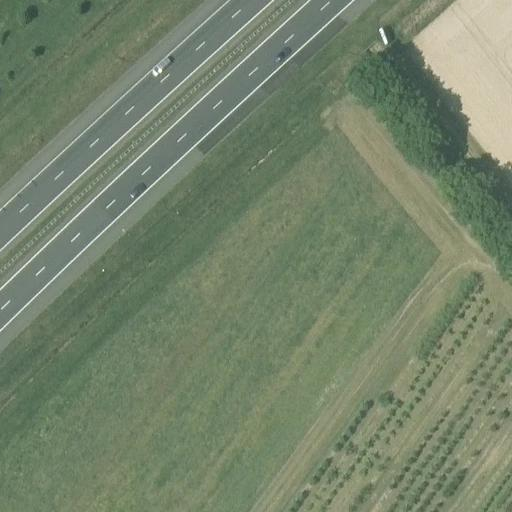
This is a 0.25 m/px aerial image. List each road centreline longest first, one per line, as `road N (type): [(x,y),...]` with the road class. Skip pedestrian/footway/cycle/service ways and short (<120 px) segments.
road 1 (motorway): [(0,312),(331,0)]
road 2 (motorway): [(258,0),(0,234)]
